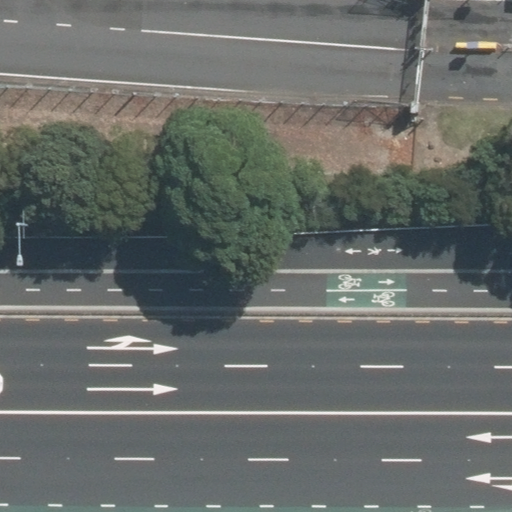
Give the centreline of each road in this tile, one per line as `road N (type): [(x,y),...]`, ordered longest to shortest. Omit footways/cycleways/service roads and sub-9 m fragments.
road 1 (primary): [(511,421),(336,452),(0,479)]
road 2 (primary): [(0,358),(257,353),(511,370)]
